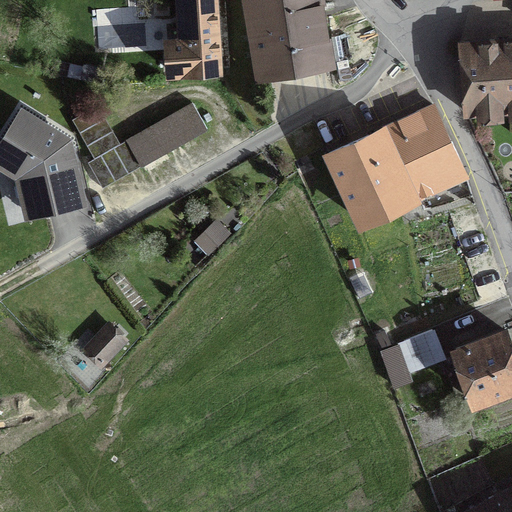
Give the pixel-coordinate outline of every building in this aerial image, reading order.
[(220,67),(216,0),(181,0),(184,40),(169,41),(171,71),(220,67)] [(321,0),(246,0),(253,43),(243,45),(247,74),(258,73),(259,76),(331,64),(324,19),(329,17),(328,10),(323,11),(321,0)] [(460,44),(465,111),(511,108),(511,39),(491,40),(491,42),(460,44)] [(206,127),(191,102),(126,139),(141,165),(206,127)] [(88,161),(103,187),(141,165),(126,139),(120,142),(98,103),(72,118),(94,157),(88,161)] [(464,174),(434,105),(328,152),(359,221),(464,174)] [(22,111),(0,147),(0,162),(19,174),(28,213),(82,201),(68,139),(22,111)] [(199,239),(208,251),(228,235),(221,227),(216,230),(213,227),(199,239)] [(87,348),(101,362),(124,338),(109,324),(87,348)] [(402,339),(414,367),(442,356),(431,328),(402,339)] [(453,347),(471,398),(511,384),(511,353),(503,329),(453,347)] [(409,380),(396,345),(382,350),(394,385),(409,380)] [(511,511),(511,486),(462,511),(511,511)]
